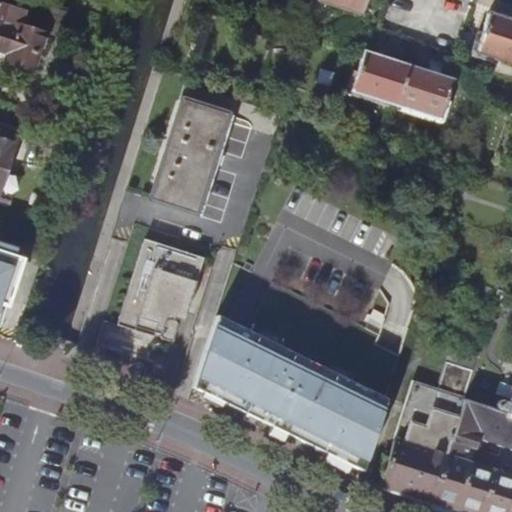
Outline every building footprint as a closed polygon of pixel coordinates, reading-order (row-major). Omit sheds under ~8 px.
[(359,18),(364,0),(315,0),(314,3),(359,18)] [(22,14),(0,7),(0,54),(5,56),(2,64),(30,73),(42,36),(18,28),(22,14)] [(511,68),(511,26),(486,18),(474,57),(511,68)] [(348,94),(393,108),(405,71),(360,56),(348,94)] [(450,85),(405,71),(393,108),(438,123),(450,85)] [(167,144),(148,203),(198,218),(217,160),(230,115),(181,100),(167,144)] [(0,207),(7,210),(16,181),(2,176),(13,140),(0,136),(0,207)] [(0,317),(22,250),(0,242),(0,317)] [(201,259),(145,242),(117,328),(123,330),(151,339),(152,336),(154,337),(157,338),(156,341),(169,345),(175,326),(179,327),(201,259)] [(270,430),(360,474),(383,402),(247,334),(215,319),(191,391),(213,402),(257,423),(259,419),(272,425),(270,430)] [(409,387),(378,488),(395,494),(430,505),(462,403),(471,375),(444,366),(434,395),(409,387)] [(511,449),(511,419),(510,419),(462,403),(430,505),(453,511),(511,511),(511,479),(456,462),(461,447),(475,452),(479,439),(511,449)]
